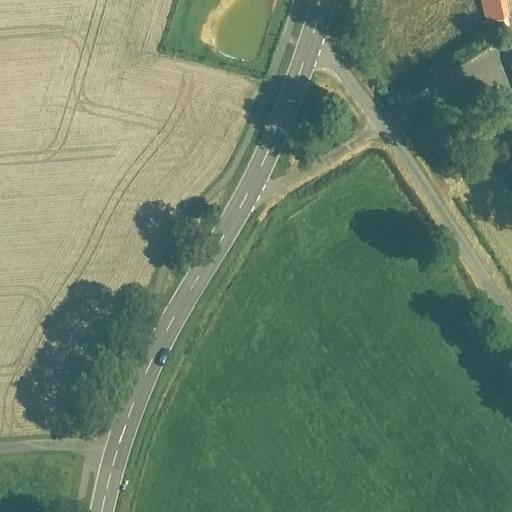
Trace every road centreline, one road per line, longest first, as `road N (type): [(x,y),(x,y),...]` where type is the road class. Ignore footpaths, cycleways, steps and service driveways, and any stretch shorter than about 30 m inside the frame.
road 1 (secondary): [(98,511),(146,370),(235,215),(309,32)]
road 2 (residential): [(309,32),(511,321)]
